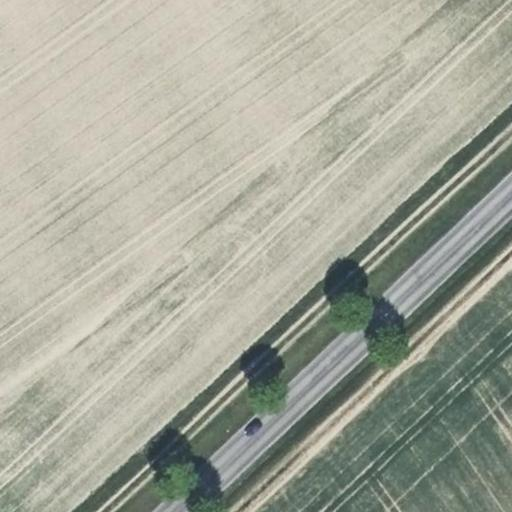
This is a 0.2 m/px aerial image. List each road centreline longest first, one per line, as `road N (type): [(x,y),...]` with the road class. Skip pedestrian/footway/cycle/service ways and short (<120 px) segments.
road 1 (track): [(511,139),(114,511)]
road 2 (secondary): [(186,511),(511,204)]
